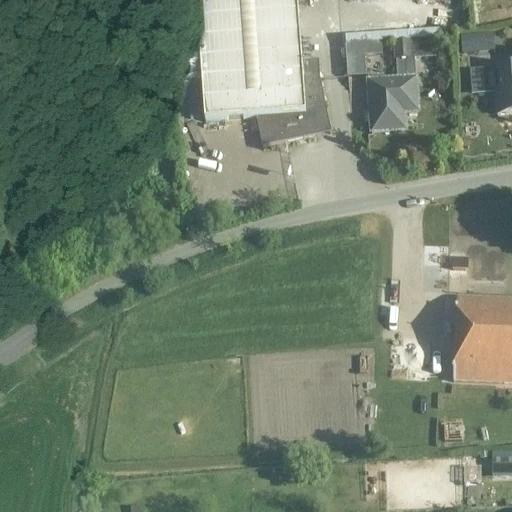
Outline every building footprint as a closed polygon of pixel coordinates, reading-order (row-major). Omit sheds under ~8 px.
[(320,81),(303,82),(302,64),(297,0),(196,0),(205,124),(256,120),(262,149),(319,138),(314,114),(326,112),(320,81)] [(447,12),(448,30),(472,28),(471,10),(447,12)] [(477,36),(461,38),(462,55),(478,54),(477,36)] [(394,44),(395,62),(436,60),(435,42),(394,44)] [(495,91),(497,117),(511,115),(511,57),(511,69),(493,71),(493,74),(487,75),(489,91),(495,91)] [(319,64),(302,64),(303,82),(320,81),(319,64)] [(418,113),(416,80),(368,83),(372,134),(405,132),(404,114),(418,113)] [(511,301),(457,299),(453,383),(511,386),(511,301)] [(511,455),(492,456),(492,470),(511,470),(511,455)]
